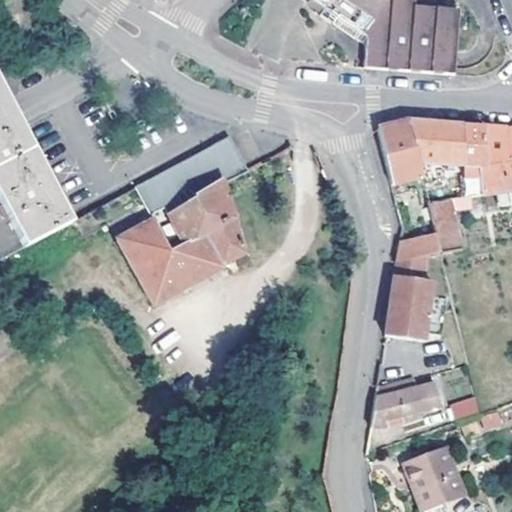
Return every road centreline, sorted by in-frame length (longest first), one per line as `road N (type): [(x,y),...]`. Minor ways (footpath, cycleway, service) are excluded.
road 1 (tertiary): [(347,142),(370,251),(342,457),(350,511)]
road 2 (tertiary): [(134,51),(186,89),(318,126),(347,142)]
road 3 (tertiary): [(374,103),(269,85),(168,35)]
road 4 (residential): [(0,122),(134,51)]
road 5 (tertiary): [(511,101),(374,103)]
